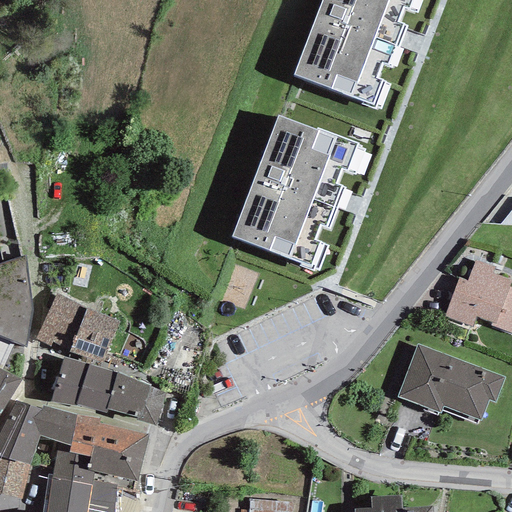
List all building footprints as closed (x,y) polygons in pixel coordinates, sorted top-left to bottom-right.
[(424,0),(324,0),(294,80),(380,113),(389,89),(376,83),(382,67),(392,71),(408,30),(400,27),(405,13),(417,18),(424,0)] [(367,152),(279,119),(233,241),(319,274),(328,250),(315,244),(321,228),(331,232),(347,191),(339,188),(344,174),(356,179),(367,152)] [(511,227),(511,209),(498,227),(511,227)] [(26,259),(0,265),(0,341),(14,348),(26,353),(33,314),(26,259)] [(495,270),(475,263),(468,283),(458,279),(442,318),(472,330),(476,320),(511,334),(511,290),(510,289),(511,284),(492,277),(495,270)] [(69,354),(87,310),(60,296),(36,341),(51,349),(53,344),(69,354)] [(119,325),(87,310),(69,354),(102,365),(119,325)] [(0,341),(0,373),(1,374),(14,348),(0,341)] [(505,381),(417,346),(396,399),(440,416),(443,410),(480,425),(489,403),(495,406),(505,381)] [(75,408),(89,367),(64,360),(51,403),(75,408)] [(104,416),(117,377),(89,367),(75,408),(104,416)] [(0,373),(0,419),(21,385),(1,374),(0,373)] [(150,391),(117,377),(104,416),(138,426),(150,391)] [(165,398),(150,391),(138,426),(156,431),(165,398)] [(16,405),(0,436),(0,461),(29,470),(39,440),(46,415),(41,413),(16,405)] [(43,409),(41,413),(46,415),(39,440),(70,451),(77,420),(43,409)] [(99,423),(77,420),(70,451),(69,456),(91,462),(88,474),(93,475),(137,487),(148,440),(99,427),(99,423)] [(91,462),(69,456),(56,454),(51,480),(91,488),(92,482),(93,475),(88,474),(91,462)] [(29,470),(0,461),(0,497),(22,502),(29,470)] [(85,511),(91,488),(51,480),(46,511),(85,511)] [(113,511),(117,486),(92,482),(91,488),(85,511),(113,511)]
